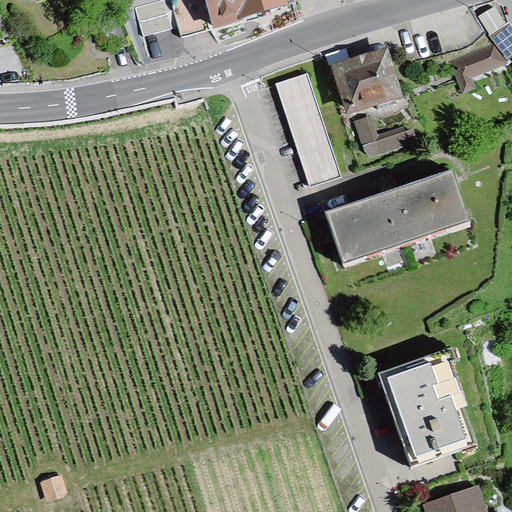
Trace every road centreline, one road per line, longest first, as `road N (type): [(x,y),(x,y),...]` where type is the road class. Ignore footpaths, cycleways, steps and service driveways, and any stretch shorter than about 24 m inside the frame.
road 1 (residential): [(233,68),(385,511)]
road 2 (tertiary): [(233,68),(78,101),(0,106)]
road 3 (tertiary): [(429,0),(233,68)]
